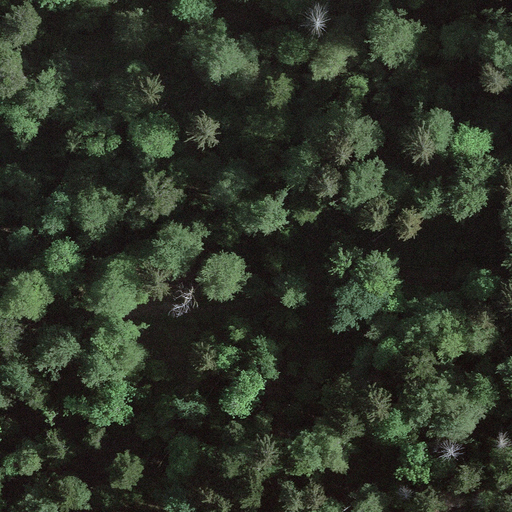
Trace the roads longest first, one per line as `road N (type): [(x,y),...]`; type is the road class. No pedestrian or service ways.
road 1 (track): [(0,364),(115,307),(505,257)]
road 2 (track): [(0,131),(101,63),(252,0)]
